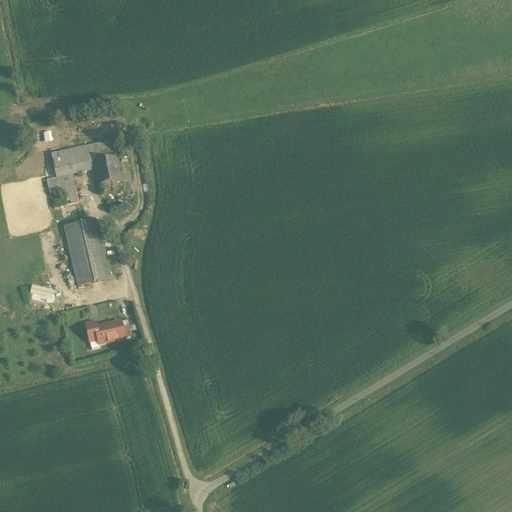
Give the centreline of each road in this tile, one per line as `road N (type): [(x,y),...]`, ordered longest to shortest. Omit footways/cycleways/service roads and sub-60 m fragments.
road 1 (unclassified): [(511,301),(195,497)]
road 2 (unclassified): [(195,497),(125,259)]
